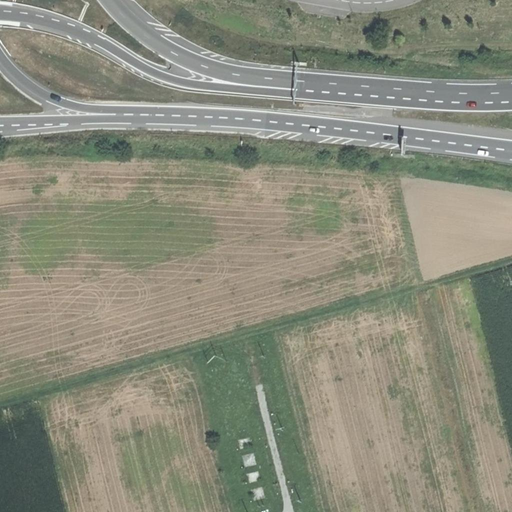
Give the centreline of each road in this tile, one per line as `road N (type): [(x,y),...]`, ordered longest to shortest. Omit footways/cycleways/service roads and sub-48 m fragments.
road 1 (secondary): [(365,91),(199,85),(152,71),(77,31),(0,15)]
road 2 (secondary): [(164,114),(511,150)]
road 3 (tertiary): [(365,91),(206,65),(155,39),(111,0)]
road 4 (tertiary): [(0,53),(25,81),(67,104),(164,114)]
road 5 (secondary): [(511,96),(365,91)]
